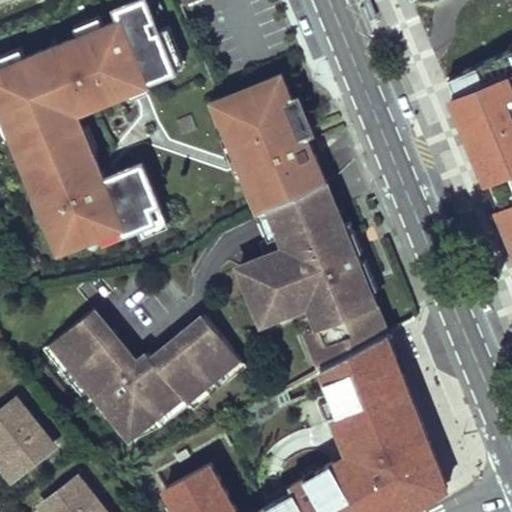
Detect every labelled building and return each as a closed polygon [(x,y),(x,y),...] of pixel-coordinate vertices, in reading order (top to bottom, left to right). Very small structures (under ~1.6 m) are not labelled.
[(94,153),(78,114),(133,91),(132,88),(179,69),(163,30),(158,33),(153,21),(158,19),(149,0),(141,0),(121,9),(125,18),(0,70),(0,74),(15,111),(8,114),(19,141),(29,137),(37,158),(28,162),(44,201),(52,198),(61,220),(54,223),(66,252),(104,236),(102,231),(127,221),(131,231),(162,218),(156,204),(165,201),(149,161),(111,177),(100,150),(94,153)] [(511,240),(511,239),(511,46),(444,78),(511,240)] [(318,141),(300,95),(293,98),(283,72),(221,97),(229,117),(223,119),(229,134),(233,133),(249,172),(245,174),(260,211),(271,205),(326,179),(316,153),(322,150),(318,141)] [(333,360),(387,330),(359,261),(326,179),(271,205),(287,244),(274,249),(253,258),(275,314),(309,300),(319,325),(333,360)] [(274,249),(287,244),(271,205),(260,211),(259,211),(274,249)] [(275,314),(253,258),(241,263),(264,319),(275,314)] [(93,308),(51,342),(93,396),(127,440),(181,398),(185,403),(239,361),(202,313),(147,355),(144,350),(133,359),(93,308)] [(322,366),(333,360),(319,325),(307,330),(322,366)] [(170,511),(409,511),(449,489),(389,334),(318,375),(335,416),(329,419),(342,456),(250,511),(239,511),(211,461),(159,491),(170,511)] [(51,342),(46,346),(88,400),(93,396),(51,342)] [(18,397),(0,411),(0,437),(11,451),(5,456),(18,473),(55,444),(18,397)] [(0,437),(0,450),(5,456),(11,451),(0,437)] [(109,511),(80,475),(43,504),(49,511),(109,511)]
